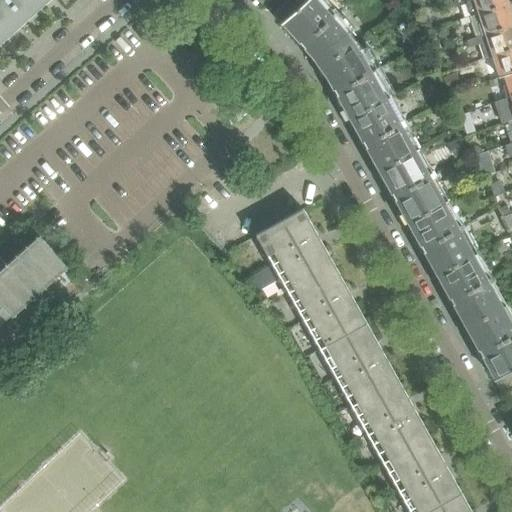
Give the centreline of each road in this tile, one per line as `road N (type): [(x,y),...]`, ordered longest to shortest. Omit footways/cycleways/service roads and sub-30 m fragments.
road 1 (residential): [(511,474),(304,97),(221,0)]
road 2 (residential): [(0,105),(119,0)]
